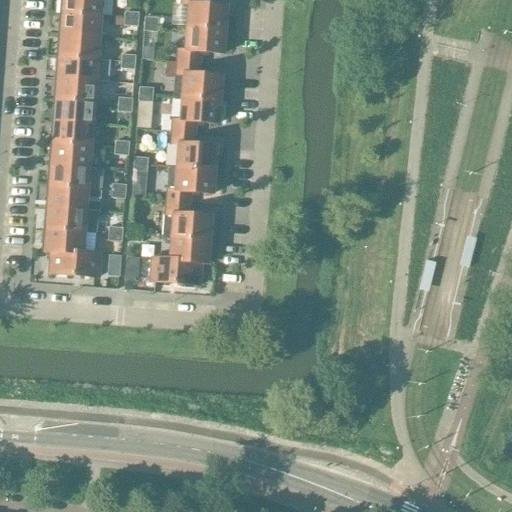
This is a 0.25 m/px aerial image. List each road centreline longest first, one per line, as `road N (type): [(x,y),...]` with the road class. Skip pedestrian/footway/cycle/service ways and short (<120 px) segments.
road 1 (residential): [(0,306),(251,321),(276,0)]
road 2 (tertiary): [(364,504),(234,461),(0,434)]
road 3 (residential): [(0,270),(16,0)]
